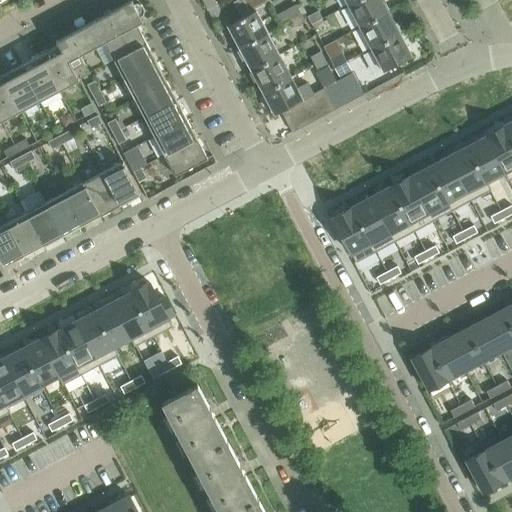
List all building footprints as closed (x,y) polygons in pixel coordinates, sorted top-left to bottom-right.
[(137,24),(143,21),(142,19),(142,20),(140,17),(143,15),(144,11),(143,7),(141,4),(137,3),(133,4),(132,0),(93,21),(104,41),(104,42),(137,24)] [(202,0),(215,23),(223,18),(213,0),(202,0)] [(250,13),(242,0),(238,0),(233,3),(241,17),(250,13)] [(246,0),(250,9),(269,0),(246,0)] [(389,12),(382,0),(357,0),(348,5),(360,27),(389,12)] [(291,21),(305,13),(301,7),(288,14),(291,21)] [(269,33),(257,11),(256,9),(250,13),(241,17),(227,25),(239,48),(269,33)] [(322,19),(318,11),(307,17),(308,19),(311,24),(322,19)] [(401,34),(389,12),(360,27),(372,49),(401,34)] [(295,27),(308,19),(307,17),(305,13),(291,21),(295,27)] [(326,26),(322,19),(311,24),(315,31),(326,26)] [(79,54),(104,41),(93,21),(56,40),(59,45),(72,70),(85,64),(79,54)] [(147,43),(141,32),(137,24),(104,42),(114,61),(147,43)] [(280,54),(269,33),(239,48),(251,70),(280,54)] [(413,56),(401,34),(372,49),(384,71),(413,56)] [(156,62),(156,61),(147,43),(114,61),(124,79),(156,62)] [(72,70),(59,45),(40,55),(58,90),(77,80),(72,70)] [(324,59),(321,52),(311,57),(315,64),(324,59)] [(292,77),(280,54),(251,70),(263,93),(292,77)] [(58,90),(40,55),(21,65),(39,100),(58,90)] [(345,63),(341,55),(331,60),(336,68),(345,63)] [(328,65),(324,59),(315,64),(318,71),(328,65)] [(167,81),(161,70),(156,62),(124,79),(134,98),(167,81)] [(349,69),(345,63),(336,68),(339,74),(349,69)] [(89,72),(85,64),(72,70),(77,80),(90,73),(89,72)] [(39,100),(21,65),(2,75),(20,110),(39,100)] [(365,93),(353,73),(341,79),(353,99),(365,93)] [(20,110),(2,75),(0,75),(0,118),(1,120),(20,110)] [(309,96),(304,85),(298,88),(292,77),(263,93),(275,115),(282,111),(292,105),(303,99),(309,96)] [(100,91),(94,80),(87,85),(92,96),(100,91)] [(177,100),(176,99),(167,81),(134,98),(144,117),(177,100)] [(348,102),(337,81),(326,87),(337,108),(348,102)] [(337,108),(326,87),(315,93),(326,114),(337,108)] [(106,102),(100,91),(92,96),(98,106),(106,102)] [(315,93),(309,96),(303,99),(314,120),(326,114),(315,93)] [(314,120),(303,99),(292,105),(303,126),(314,120)] [(187,119),(181,108),(177,100),(144,117),(154,136),(187,119)] [(303,126),(292,105),(282,111),(292,132),(303,126)] [(101,123),(97,115),(87,121),(91,129),(101,123)] [(121,129),(115,118),(107,123),(113,134),(121,129)] [(197,138),(196,137),(187,119),(154,136),(164,155),(197,138)] [(511,139),(505,126),(486,136),(509,180),(511,178),(511,139)] [(126,140),(121,129),(113,134),(118,144),(126,140)] [(73,138),(69,130),(58,136),(63,144),(73,138)] [(63,144),(58,136),(47,142),(52,150),(63,144)] [(486,136),(466,146),(490,191),(491,190),(487,181),(504,172),(509,181),(509,180),(486,136)] [(208,158),(201,146),(197,138),(164,155),(175,175),(177,174),(176,174),(206,158),(206,159),(208,158)] [(28,147),(24,140),(14,145),(18,153),(28,147)] [(18,153),(14,145),(3,151),(7,159),(18,153)] [(466,146),(447,156),(471,201),(490,191),(466,146)] [(35,158),(30,151),(20,156),(24,164),(35,158)] [(24,164),(20,156),(9,162),(13,170),(24,164)] [(447,156),(428,167),(452,211),(471,201),(447,156)] [(141,168),(135,157),(127,161),(133,172),(141,168)] [(139,193),(123,163),(124,163),(123,161),(103,172),(120,205),(140,194),(139,192),(139,193)] [(428,167),(409,177),(433,221),(452,211),(428,167)] [(146,178),(141,168),(133,172),(139,182),(146,178)] [(120,205),(103,172),(83,182),(100,215),(120,205)] [(409,177),(390,187),(414,231),(433,221),(409,177)] [(100,215),(83,182),(64,193),(81,225),(100,215)] [(390,187),(371,197),(395,241),(414,231),(390,187)] [(81,225),(64,193),(45,203),(62,235),(81,225)] [(371,197),(352,207),(376,252),(395,241),(371,197)] [(62,235),(45,203),(26,213),(43,245),(62,235)] [(511,206),(511,205),(501,211),(504,218),(511,213),(511,206)] [(352,207),(332,218),(356,262),(376,252),(352,207)] [(501,211),(490,216),(494,223),(504,218),(501,211)] [(43,245),(26,213),(7,223),(24,255),(43,245)] [(24,255),(7,223),(0,226),(0,257),(4,264),(3,265),(4,266),(24,255)] [(473,225),(463,231),(466,238),(477,233),(473,225)] [(463,231),(452,236),(456,244),(466,238),(463,231)] [(435,246),(425,251),(428,258),(439,253),(435,246)] [(425,251),(414,257),(418,264),(428,258),(425,251)] [(397,266),(386,272),(390,279),(400,273),(397,266)] [(386,272),(376,277),(380,284),(390,279),(386,272)] [(149,282),(130,292),(154,337),(173,327),(168,318),(175,315),(165,297),(159,300),(149,282)] [(130,292),(112,301),(136,346),(154,337),(130,292)] [(112,301),(94,311),(118,355),(119,355),(114,347),(131,338),(135,346),(136,346),(112,301)] [(511,304),(503,310),(511,327),(511,304)] [(511,344),(511,327),(503,310),(484,320),(501,351),(511,344)] [(94,311),(76,320),(100,365),(118,355),(94,311)] [(76,320),(58,330),(82,374),(100,365),(76,320)] [(501,351),(484,320),(466,329),(483,360),(501,351)] [(483,360),(466,329),(448,339),(465,370),(483,360)] [(58,330),(40,339),(63,384),(82,374),(58,330)] [(40,339),(22,349),(43,389),(44,389),(42,384),(58,376),(63,384),(40,339)] [(465,370),(448,339),(431,348),(447,379),(465,370)] [(431,348),(412,358),(428,389),(447,379),(431,348)] [(22,349),(4,358),(25,399),(43,389),(22,349)] [(4,358),(0,360),(0,394),(10,412),(8,408),(25,399),(4,358)] [(178,360),(168,366),(172,373),(182,367),(178,360)] [(160,369),(149,375),(153,382),(164,376),(160,369)] [(149,375),(139,381),(143,388),(153,382),(149,375)] [(497,386),(500,393),(511,387),(507,380),(497,386)] [(228,440),(216,419),(197,383),(162,401),(192,459),(228,440)] [(488,395),(490,398),(500,393),(497,386),(486,391),(488,395)] [(123,388),(113,394),(117,401),(127,395),(123,388)] [(511,393),(503,398),(507,405),(511,402),(511,393)] [(0,394),(0,417),(10,412),(0,394)] [(113,394),(103,399),(106,406),(117,401),(113,394)] [(507,405),(503,398),(493,404),(496,411),(507,405)] [(461,405),(464,412),(475,406),(473,403),(471,399),(461,405)] [(454,418),(464,412),(461,405),(450,410),(454,418)] [(87,406),(77,412),(80,419),(91,414),(87,406)] [(77,412),(66,417),(70,425),(80,419),(77,412)] [(471,424),(481,419),(478,412),(467,417),(471,424)] [(471,424),(467,417),(457,423),(460,430),(471,424)] [(51,425),(40,430),(44,437),(55,432),(51,425)] [(40,430),(30,436),(34,443),(44,437),(40,430)] [(511,435),(503,440),(511,457),(511,435)] [(232,511),(258,498),(246,476),(228,440),(192,459),(220,511),(232,511)] [(511,475),(511,457),(503,440),(485,450),(501,481),(511,475)] [(14,444),(4,449),(8,456),(18,451),(14,444)] [(501,481),(485,450),(466,460),(483,491),(501,481)] [(138,511),(130,496),(111,506),(113,511),(138,511)] [(265,511),(258,498),(232,511),(265,511)]
